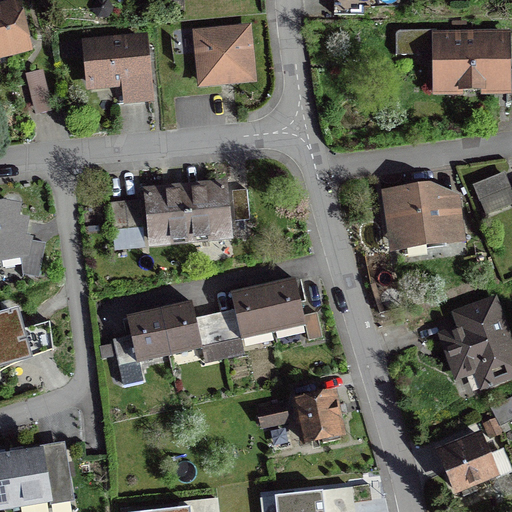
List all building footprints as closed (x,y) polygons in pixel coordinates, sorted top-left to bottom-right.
[(21,0),(17,0),(0,4),(0,59),(34,52),(21,0)] [(94,11),(98,16),(105,17),(110,13),(112,7),(110,2),(106,0),(97,0),(94,5),(94,11)] [(192,31),(198,89),(257,83),(252,25),(192,31)] [(463,92),(481,92),(481,96),(506,96),(506,103),(511,103),(511,69),(511,31),(437,32),(437,30),(395,31),(395,56),(432,55),(432,96),(463,96),(463,92)] [(123,105),(155,102),(149,34),(82,40),(87,92),(121,88),(123,105)] [(25,74),(35,116),(54,111),(44,70),(25,74)] [(510,187),(504,172),(473,185),(486,216),(511,204),(511,194),(509,188),(510,187)] [(143,188),(148,248),(233,241),(228,180),(206,182),(170,184),(155,186),(156,187),(143,188)] [(466,243),(460,195),(431,184),(381,190),(389,253),(403,251),(404,257),(420,254),(420,249),(466,243)] [(235,222),(250,221),(248,190),(232,191),(235,222)] [(0,264),(2,264),(3,269),(22,268),(23,275),(39,278),(46,244),(33,241),(34,239),(30,238),(31,234),(27,232),(28,228),(30,219),(20,218),(22,205),(3,201),(0,201),(0,264)] [(144,249),(141,201),(108,203),(110,230),(113,230),(115,251),(144,249)] [(88,226),(88,234),(100,233),(99,225),(88,226)] [(295,280),(273,284),(251,289),(230,294),(234,310),(196,318),(193,303),(168,308),(147,313),(126,318),(130,337),(112,340),(113,345),(100,347),(102,360),(115,357),(122,388),(124,387),(125,391),(145,386),(141,367),(170,361),(170,358),(172,358),(173,361),(203,354),(205,364),(206,364),(207,367),(224,364),(223,361),(244,356),(241,342),(276,335),(278,344),(307,338),(308,341),(324,338),(318,313),(303,316),(295,280)] [(474,376),(480,391),(511,379),(511,338),(497,296),(451,313),(456,327),(437,334),(455,383),(474,376)] [(31,353),(18,309),(0,314),(0,369),(33,360),(31,353)] [(333,443),(333,441),(343,439),(342,438),(346,437),(342,413),(347,412),(345,403),(340,404),(338,391),(295,400),(304,447),(313,446),(313,447),(333,443)] [(511,420),(511,397),(490,408),(495,418),(482,424),(490,440),(511,430),(507,423),(511,420)] [(256,409),(261,429),(290,423),(286,403),(256,409)] [(490,489),(488,484),(511,474),(511,467),(504,449),(490,454),(481,433),(435,452),(454,498),(467,493),(469,498),(490,489)] [(254,445),(261,444),(260,434),(253,435),(254,445)] [(40,449),(20,453),(0,455),(0,511),(17,511),(22,511),(21,509),(53,504),(53,505),(75,502),(71,477),(76,477),(73,462),(69,463),(65,442),(39,447),(40,449)] [(289,479),(333,471),(330,455),(286,463),(289,479)] [(355,511),(353,488),(347,489),(346,485),(268,492),(269,498),(260,499),(261,511),(355,511)] [(219,511),(218,499),(179,503),(179,510),(156,511),(219,511)]
